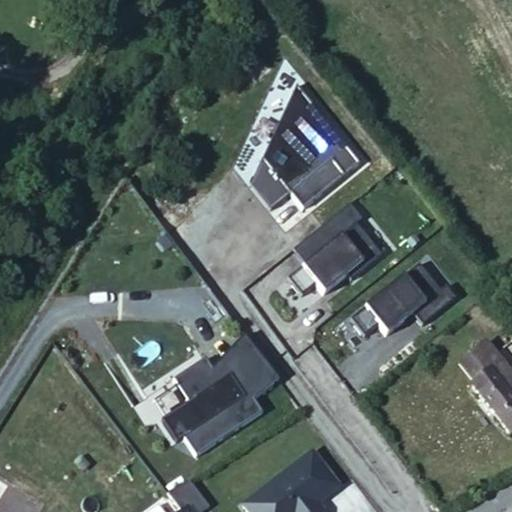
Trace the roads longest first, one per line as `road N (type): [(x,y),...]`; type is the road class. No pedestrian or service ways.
road 1 (unknown): [(398,511),(289,344),(232,276)]
road 2 (unknown): [(0,391),(34,339),(61,315),(175,288)]
